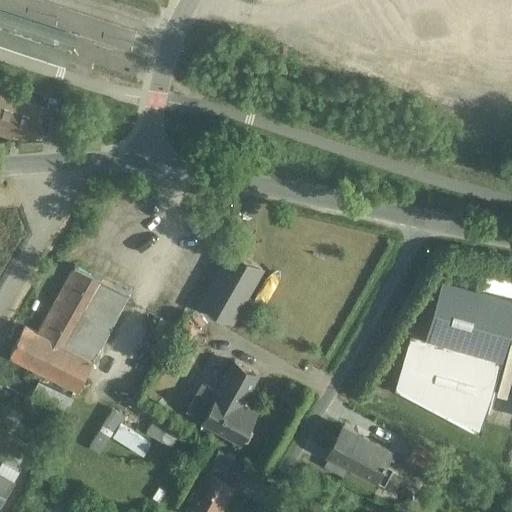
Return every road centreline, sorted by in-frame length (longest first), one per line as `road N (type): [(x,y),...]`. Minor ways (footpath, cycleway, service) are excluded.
road 1 (residential): [(260,511),(433,218)]
road 2 (residential): [(232,0),(485,97),(511,48)]
road 3 (residential): [(433,218),(137,165)]
road 4 (residential): [(137,165),(0,170)]
road 5 (residential): [(170,43),(137,165)]
